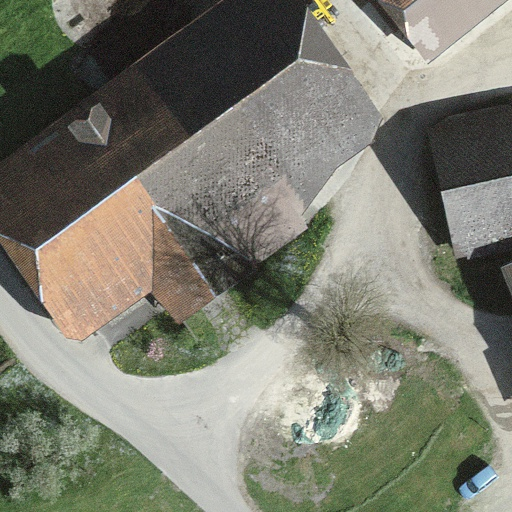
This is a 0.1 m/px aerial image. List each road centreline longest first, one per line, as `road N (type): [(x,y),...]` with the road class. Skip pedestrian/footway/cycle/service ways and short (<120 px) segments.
road 1 (track): [(511,73),(437,93),(352,271),(174,452)]
road 2 (track): [(0,285),(78,369),(240,511)]
road 3 (track): [(352,271),(409,295),(511,404)]
